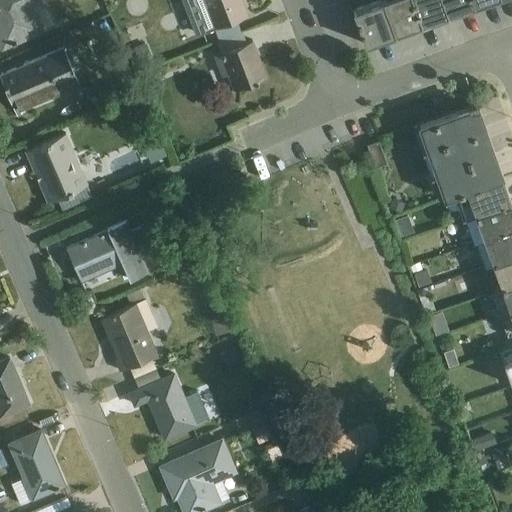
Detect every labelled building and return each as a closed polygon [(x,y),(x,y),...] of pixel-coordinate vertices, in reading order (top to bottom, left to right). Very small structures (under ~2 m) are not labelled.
[(56,27),(44,0),(0,0),(0,43),(3,50),(56,27)] [(181,0),(196,38),(248,19),(240,0),(181,0)] [(396,38),(422,28),(412,0),(389,0),(382,3),(396,38)] [(448,18),(442,0),(412,0),(422,28),(448,18)] [(442,0),(448,18),(474,8),(471,0),(442,0)] [(497,0),(471,0),(474,8),(497,0)] [(396,38),(382,3),(354,13),(366,47),(396,38)] [(260,84),(267,80),(252,43),(247,44),(243,34),(217,44),(221,55),(214,58),(223,79),(230,77),(235,92),(260,84)] [(132,51),(140,69),(154,64),(146,46),(132,51)] [(15,110),(78,83),(64,50),(1,76),(5,86),(4,87),(7,94),(8,94),(15,110)] [(156,72),(141,78),(149,98),(164,91),(156,72)] [(142,109),(134,93),(123,98),(130,114),(142,109)] [(428,153),(485,133),(477,109),(420,129),(428,153)] [(428,153),(436,177),(494,157),(485,133),(428,153)] [(87,187),(89,186),(66,135),(26,153),(26,154),(28,153),(37,175),(39,174),(51,201),(47,203),(48,204),(57,200),(63,211),(92,198),(87,187)] [(167,158),(160,142),(144,149),(150,165),(167,158)] [(387,166),(379,143),(368,148),(376,170),(387,166)] [(459,196),(502,181),(494,157),(436,177),(444,201),(459,196)] [(247,188),(241,175),(229,181),(234,193),(247,188)] [(463,222),(465,221),(510,205),(502,181),(459,196),(462,206),(459,208),(463,222)] [(477,245),(511,232),(511,209),(510,205),(465,221),(474,245),(477,245)] [(395,218),(400,238),(412,235),(407,215),(395,218)] [(130,282),(150,274),(128,223),(67,250),(81,283),(123,265),(130,282)] [(486,269),(493,266),(511,259),(511,232),(477,245),(486,269)] [(502,291),(511,287),(511,259),(493,266),(502,291)] [(415,276),(419,290),(432,286),(427,272),(415,276)] [(493,294),(501,317),(511,312),(511,287),(502,291),(493,294)] [(120,373),(158,357),(148,332),(158,329),(147,302),(146,302),(141,290),(127,296),(131,306),(102,320),(119,360),(115,361),(120,373)] [(225,312),(210,316),(216,338),(231,334),(225,312)] [(509,338),(511,337),(511,312),(501,317),(509,338)] [(241,347),(221,354),(228,372),(241,367),(239,362),(246,360),(241,347)] [(450,350),(441,354),(446,368),(456,365),(450,350)] [(511,387),(511,350),(501,355),(511,387)] [(0,418),(30,406),(10,360),(0,364),(0,418)] [(166,441),(198,427),(197,426),(209,421),(198,394),(185,399),(175,376),(130,395),(135,408),(149,402),(166,441)] [(248,418),(259,446),(271,442),(272,444),(280,440),(267,409),(248,418)] [(20,506),(65,487),(41,433),(8,447),(23,481),(11,486),(20,506)] [(477,454),(498,446),(494,434),(472,442),(477,454)] [(238,475),(224,442),(162,469),(169,486),(175,484),(180,497),(178,498),(184,511),(203,511),(222,504),(222,503),(229,500),(223,483),(225,483),(224,481),(238,475)] [(504,450),(478,458),(485,477),(510,468),(504,450)]
